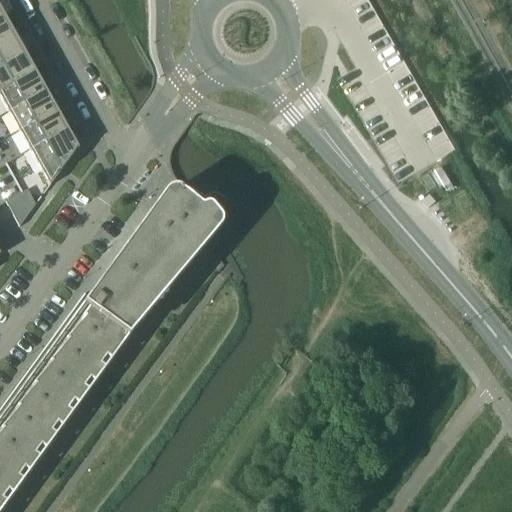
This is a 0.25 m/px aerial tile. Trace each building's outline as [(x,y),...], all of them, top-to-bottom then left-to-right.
[(0,18),(0,43),(12,37),(11,36),(14,34),(13,33),(13,34),(10,28),(7,29),(1,18),(0,18)] [(0,43),(0,68),(22,56),(22,55),(24,53),(20,47),(18,49),(12,37),(0,43)] [(0,68),(0,93),(33,75),(32,74),(35,72),(34,72),(31,66),(29,68),(22,56),(0,68)] [(0,93),(0,102),(7,114),(43,94),(43,93),(45,91),(45,90),(44,91),(41,85),(39,86),(33,75),(0,93)] [(7,114),(17,133),(54,113),(53,111),(56,110),(56,109),(55,110),(52,104),(50,105),(43,94),(7,114)] [(17,133),(28,152),(64,132),(64,130),(66,129),(66,128),(63,123),(60,124),(54,113),(17,133)] [(64,132),(28,152),(48,188),(74,152),(75,153),(76,152),(64,132)] [(26,192),(4,204),(18,229),(34,207),(26,192)] [(112,268),(111,269),(111,270),(110,271),(110,273),(111,274),(111,275),(112,276),(86,312),(88,314),(70,336),(71,337),(53,358),(55,359),(20,402),(22,404),(4,425),(6,426),(0,433),(0,511),(11,500),(10,499),(28,477),(26,476),(44,455),(43,453),(61,432),(59,431),(77,410),(75,409),(76,408),(75,408),(124,341),(148,313),(215,233),(216,232),(217,231),(217,229),(217,228),(217,227),(217,226),(216,225),(216,223),(208,213),(206,212),(205,211),(203,211),(201,211),(200,211),(198,212),(197,212),(196,212),(176,195),(174,194),(172,194),(170,193),(168,194),(166,194),(165,195),(163,196),(162,197),(161,198),(137,231),(142,235),(132,250),(127,246),(113,264),(116,266),(116,267),(114,267),(113,268),(112,268)]
